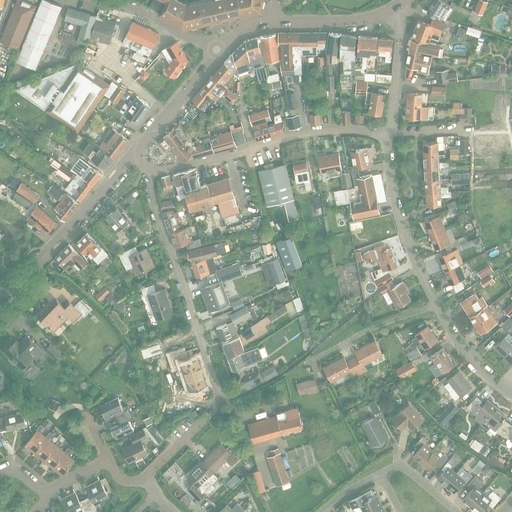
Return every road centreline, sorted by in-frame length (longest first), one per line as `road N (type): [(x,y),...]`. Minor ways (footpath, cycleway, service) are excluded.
road 1 (residential): [(150,173),(288,135),(387,131)]
road 2 (residential): [(150,173),(219,398)]
road 3 (tertiary): [(133,154),(0,295)]
road 4 (residential): [(387,131),(389,180),(432,304)]
road 5 (residential): [(454,511),(398,464),(380,474),(400,511)]
road 6 (residential): [(216,54),(149,15),(98,0)]
road 7 (tertiary): [(216,54),(133,154)]
road 8 (residential): [(396,6),(402,18),(387,131)]
road 9 (tertiary): [(273,19),(364,21),(396,6)]
road 10 (residential): [(432,304),(466,355),(511,395)]
